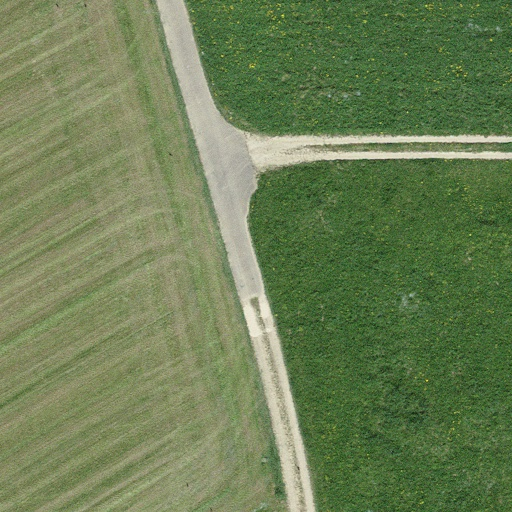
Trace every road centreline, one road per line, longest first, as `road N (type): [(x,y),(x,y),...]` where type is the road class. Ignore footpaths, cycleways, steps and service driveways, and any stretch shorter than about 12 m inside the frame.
road 1 (track): [(308,511),(252,300),(226,160),(172,0)]
road 2 (track): [(226,160),(511,147)]
